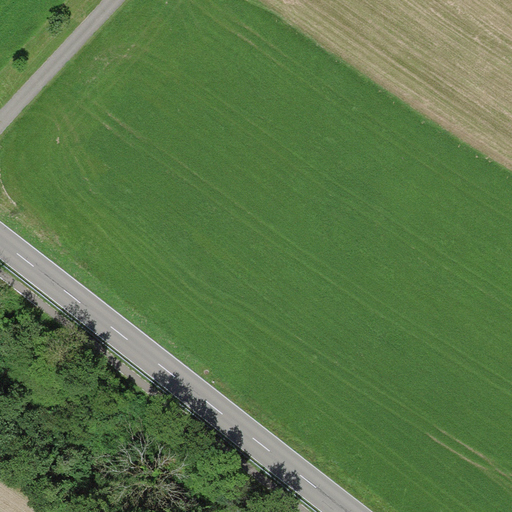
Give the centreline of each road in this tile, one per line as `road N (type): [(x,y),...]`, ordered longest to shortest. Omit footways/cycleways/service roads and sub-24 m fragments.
road 1 (secondary): [(349,511),(0,238)]
road 2 (track): [(112,0),(0,121)]
